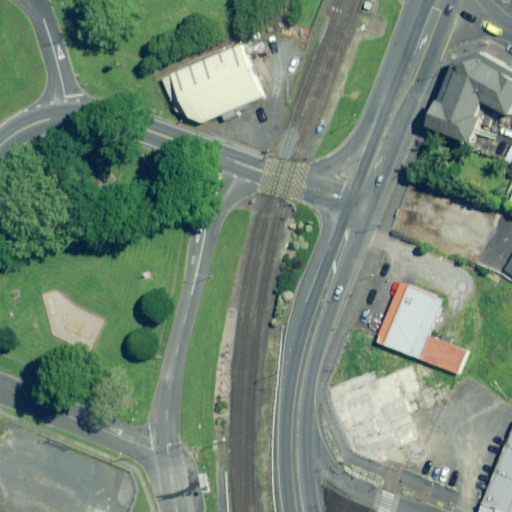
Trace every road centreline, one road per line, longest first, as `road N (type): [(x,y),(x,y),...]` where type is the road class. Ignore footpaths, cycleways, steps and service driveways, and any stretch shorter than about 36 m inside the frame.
road 1 (residential): [(226,159),(176,348),(166,448)]
road 2 (secondary): [(290,511),(285,434),(292,359),(313,283),(343,238)]
road 3 (secondary): [(343,238),(304,416),(305,466)]
road 4 (unclassified): [(0,388),(166,448)]
road 5 (unclassified): [(66,116),(108,118),(226,159)]
road 6 (secondary): [(390,122),(439,0)]
road 7 (unclassified): [(37,0),(66,116)]
